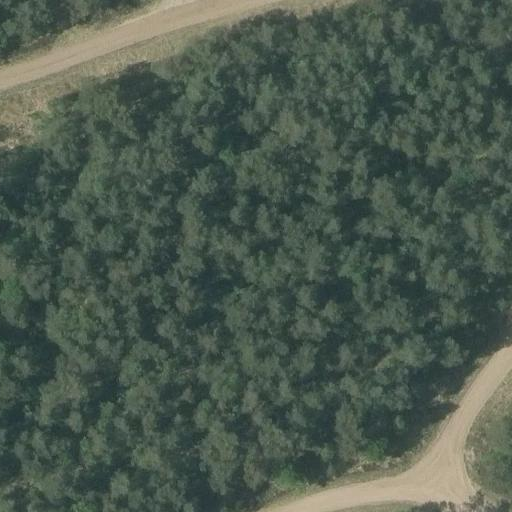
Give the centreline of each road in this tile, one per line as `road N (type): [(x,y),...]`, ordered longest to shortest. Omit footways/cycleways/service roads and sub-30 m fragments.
road 1 (track): [(302,511),(431,483),(455,430),(511,348)]
road 2 (track): [(240,0),(0,79)]
